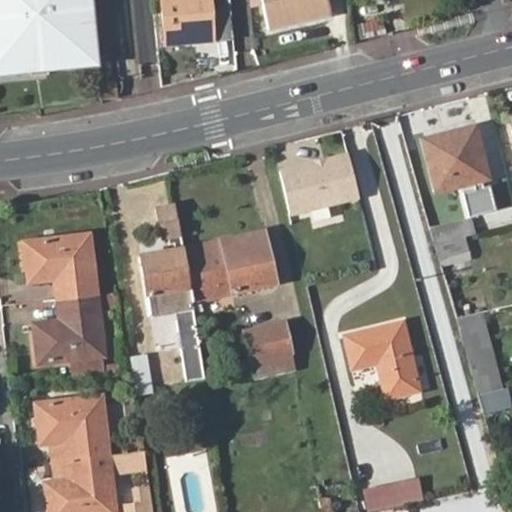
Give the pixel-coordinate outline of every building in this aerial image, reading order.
[(0,0),(0,67),(25,65),(44,63),(89,58),(83,0),(0,0)] [(163,0),(167,42),(214,37),(211,0),(163,0)] [(265,0),(273,30),(334,17),(329,0),(265,0)] [(44,71),(44,63),(25,65),(26,73),(44,71)] [(102,101),(120,97),(118,82),(100,85),(102,101)] [(422,139),(436,193),(462,186),(470,217),(497,210),(475,126),(422,139)] [(359,196),(347,151),(279,168),(290,214),(359,196)] [(183,250),(176,207),(157,210),(161,236),(165,236),(167,246),(173,244),(175,252),(140,256),(149,316),(175,312),(186,381),(204,377),(191,300),(183,250)] [(470,217),(429,229),(433,245),(445,242),(449,241),(472,235),(470,217)] [(262,232),(223,241),(225,249),(264,240),(262,232)] [(61,271),(63,299),(66,327),(34,330),(37,363),(103,356),(90,236),(25,242),(28,274),(61,271)] [(223,241),(183,250),(191,300),(274,283),(264,240),(225,249),(223,241)] [(57,300),(63,299),(61,271),(28,274),(29,282),(55,279),(57,300)] [(66,327),(63,299),(57,300),(59,321),(34,324),(34,330),(66,327)] [(464,318),(455,320),(467,360),(489,354),(479,314),(466,317),(464,318)] [(245,331),(250,361),(290,353),(283,322),(245,331)] [(404,322),(344,336),(352,369),(378,363),(387,399),(420,391),(404,322)] [(489,354),(467,360),(477,396),(488,394),(491,393),(493,393),(502,390),(496,368),(494,369),(489,354)] [(131,359),(136,397),(151,394),(145,356),(131,359)] [(488,394),(477,396),(482,415),(511,407),(506,389),(502,390),(493,393),(491,393),(488,394)] [(71,434),(75,462),(78,489),(45,493),(47,511),(114,511),(108,458),(102,398),(35,405),(39,438),(71,434)] [(125,401),(109,402),(111,427),(126,426),(125,401)] [(69,462),(75,462),(71,434),(39,438),(40,445),(66,442),(69,462)] [(78,489),(75,462),(69,462),(71,484),(44,486),(45,493),(78,489)] [(417,477),(361,489),(365,511),(380,511),(423,503),(417,477)] [(125,487),(126,511),(153,511),(152,486),(125,487)]
